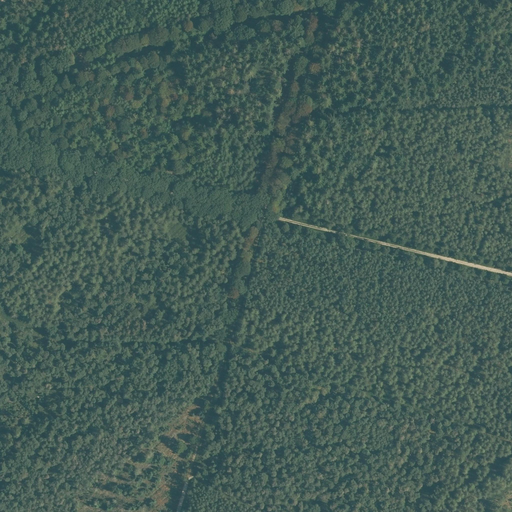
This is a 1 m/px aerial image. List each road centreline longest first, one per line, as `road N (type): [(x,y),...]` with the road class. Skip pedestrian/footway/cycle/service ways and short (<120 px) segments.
road 1 (track): [(317,4),(0,86)]
road 2 (track): [(0,149),(259,214)]
road 3 (track): [(259,214),(511,275)]
road 4 (track): [(223,338),(176,511)]
road 5 (track): [(223,338),(63,344)]
road 6 (track): [(259,214),(223,338)]
